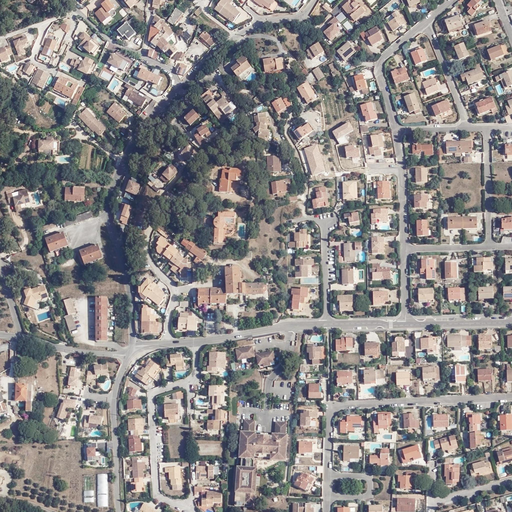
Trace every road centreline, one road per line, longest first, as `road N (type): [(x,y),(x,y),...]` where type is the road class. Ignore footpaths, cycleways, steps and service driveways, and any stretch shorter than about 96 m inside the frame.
road 1 (unclassified): [(180,86),(143,124),(112,183),(109,213),(131,346)]
road 2 (residential): [(511,396),(342,406),(329,415),(326,476)]
road 3 (residential): [(195,342),(196,378),(154,393),(157,494),(193,511)]
road 4 (residential): [(170,343),(175,290),(147,250),(162,194)]
road 5 (unclassified): [(129,357),(115,391),(118,511)]
road 6 (residential): [(73,0),(82,17),(173,71),(180,86)]
road 7 (unclassified): [(195,342),(327,325)]
road 8 (unclassified): [(129,357),(0,337)]
road 9 (residential): [(426,23),(379,66),(396,130)]
road 10 (residential): [(327,325),(324,227),(304,217)]
